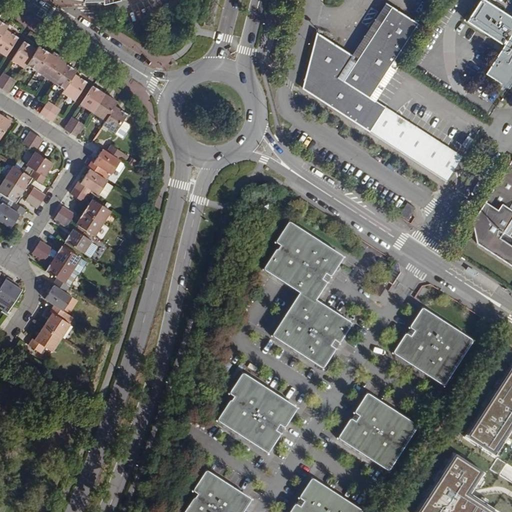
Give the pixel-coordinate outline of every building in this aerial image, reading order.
[(511,84),(511,15),(488,0),(479,0),(467,20),(502,42),(503,40),(506,42),(487,73),(510,87),(511,84)] [(424,26),(386,2),(352,55),(317,32),(308,70),(307,75),(307,79),(307,83),(309,88),(311,91),(317,95),(319,97),(370,131),(385,107),(375,101),(386,84),(424,26)] [(5,29),(0,36),(0,52),(6,56),(18,37),(5,29)] [(24,68),(27,64),(36,49),(30,46),(30,45),(23,40),(11,60),(24,68)] [(36,70),(37,69),(48,52),(48,51),(41,47),(41,48),(38,46),(36,49),(27,64),(36,70)] [(48,52),(37,69),(46,75),(59,55),(53,51),(51,54),(48,52)] [(55,81),(66,64),(63,62),(65,59),(59,55),(46,75),(55,81)] [(66,64),(55,81),(54,83),(64,89),(73,74),(76,70),(67,64),(66,64)] [(307,75),(308,70),(303,87),(319,97),(317,95),(311,91),(309,88),(307,83),(307,79),(307,75)] [(0,87),(1,89),(9,76),(3,72),(0,76),(0,87)] [(73,74),(64,89),(62,92),(75,101),(87,82),(73,74)] [(16,81),(9,76),(1,89),(8,93),(16,81)] [(94,113),(105,94),(99,91),(99,90),(93,86),(81,105),(94,113)] [(94,113),(106,121),(116,105),(118,102),(105,94),(94,113)] [(46,117),(54,105),(47,101),(39,113),(46,117)] [(60,109),(54,105),(46,117),(52,121),(60,109)] [(127,113),(116,105),(106,121),(103,125),(123,137),(129,126),(129,124),(123,120),(127,113)] [(0,138),(12,120),(5,116),(5,117),(0,114),(0,138)] [(65,130),(71,134),(79,122),(72,118),(65,130)] [(85,126),(79,122),(71,134),(78,138),(85,126)] [(22,143),(28,148),(36,135),(30,131),(22,143)] [(36,135),(28,148),(34,151),(42,139),(36,135)] [(111,145),(107,151),(119,159),(123,153),(111,145)] [(119,159),(107,151),(103,149),(94,163),(91,161),(87,168),(90,169),(100,176),(100,174),(107,179),(110,174),(112,175),(121,161),(119,159)] [(29,177),(31,178),(41,185),(46,178),(43,177),(52,163),(34,151),(26,164),(34,170),(29,177)] [(511,160),(473,221),(477,242),(511,264),(511,236),(510,235),(511,232),(511,160)] [(27,184),(31,178),(29,177),(12,166),(5,178),(22,189),(26,184),(27,184)] [(79,181),(75,188),(87,196),(91,189),(105,199),(113,186),(107,182),(108,181),(100,176),(90,169),(81,183),(79,181)] [(0,193),(13,202),(16,204),(19,197),(18,196),(22,189),(5,178),(0,186),(0,193)] [(30,194),(41,202),(45,196),(33,188),(30,194)] [(87,196),(75,188),(71,194),(83,202),(87,196)] [(37,209),(41,202),(30,194),(25,201),(37,209)] [(103,224),(111,211),(92,199),(84,211),(103,224)] [(16,204),(13,202),(9,208),(1,203),(0,205),(0,221),(10,228),(19,215),(21,216),(25,210),(16,204)] [(415,208),(407,202),(400,213),(408,219),(415,208)] [(58,213),(71,221),(75,215),(62,206),(58,213)] [(103,224),(84,211),(81,216),(81,217),(77,225),(95,237),(103,224)] [(67,227),(71,221),(58,213),(54,219),(67,227)] [(347,257),(292,222),(279,242),(283,245),(268,268),(305,291),(277,335),(328,367),(357,323),(320,299),(347,257)] [(92,241),(73,229),(70,235),(69,235),(65,241),(91,258),(98,247),(91,243),(92,241)] [(73,271),(79,275),(87,263),(61,246),(58,252),(41,241),(36,248),(49,256),(54,259),(73,271)] [(45,262),(49,256),(36,248),(33,253),(33,254),(45,262)] [(65,283),(73,271),(54,259),(51,265),(50,265),(46,271),(57,278),(65,283)] [(13,282),(7,278),(0,288),(0,304),(2,306),(0,309),(7,313),(21,291),(11,284),(13,282)] [(45,300),(54,306),(64,312),(73,297),(65,293),(70,286),(65,283),(57,278),(53,284),(54,285),(45,300)] [(390,285),(384,281),(377,292),(384,296),(390,285)] [(64,312),(54,306),(50,311),(53,313),(44,327),(63,340),(72,325),(63,320),(67,314),(64,312)] [(477,340),(426,307),(397,353),(448,385),(477,340)] [(54,354),(63,340),(44,327),(35,341),(32,340),(28,346),(41,354),(45,348),(54,354)] [(237,365),(224,357),(218,366),(231,374),(237,365)] [(301,407),(247,372),(234,392),(238,394),(222,419),(272,452),(301,407)] [(511,467),(511,380),(500,373),(453,445),(505,479),(511,467)] [(421,425),(371,392),(342,438),(392,470),(421,425)] [(246,511),(256,498),(211,469),(198,489),(201,491),(188,511),(246,511)] [(364,511),(366,510),(315,477),(293,511),(364,511)] [(442,511),(424,500),(415,511),(442,511)]
